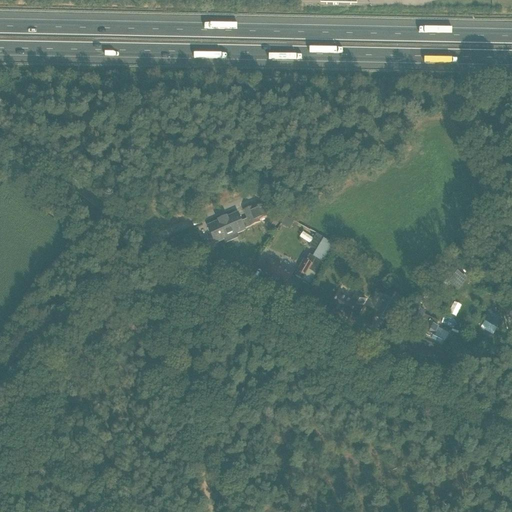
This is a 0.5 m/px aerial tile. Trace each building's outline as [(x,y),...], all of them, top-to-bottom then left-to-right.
[(253,208),(253,206),(243,210),(251,227),(260,223),(259,220),(268,216),(263,204),(253,208)] [(215,243),(245,230),(237,213),(227,218),(226,216),(224,218),(224,217),(223,217),(223,218),(221,219),(221,218),(220,218),(221,219),(218,220),(219,221),(207,226),(215,243)] [(266,224),(273,230),(280,223),(273,216),(266,224)] [(294,221),(286,217),(282,224),(290,229),(294,221)] [(316,251),(324,238),(316,234),(309,247),(316,251)] [(306,261),(304,260),(295,275),(303,281),(309,271),(316,274),(322,262),(309,255),(306,261)] [(275,281),(274,282),(284,288),(290,278),(292,273),(270,260),(261,274),(271,280),(271,279),(275,281)] [(441,275),(430,289),(441,298),(453,285),(454,286),(457,282),(448,274),(444,278),(441,275)] [(395,310),(401,300),(400,299),(401,297),(390,291),(388,292),(387,291),(381,302),(383,304),(380,307),(391,313),(393,309),(395,310)] [(358,316),(363,307),(368,299),(364,297),(359,294),(355,302),(339,293),(330,308),(349,319),(352,312),(358,316)] [(423,331),(415,347),(437,357),(441,348),(442,349),(446,342),(435,336),(439,327),(437,327),(438,323),(423,317),(425,312),(415,307),(407,323),(424,331),(423,332),(423,331)] [(489,313),(486,321),(497,325),(500,317),(489,313)] [(485,320),(478,330),(491,338),(497,328),(485,320)]
